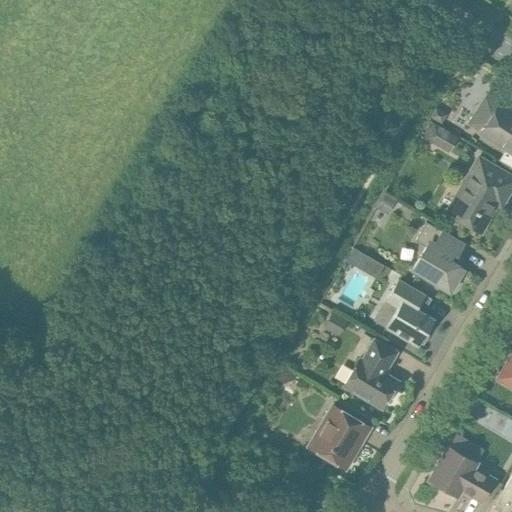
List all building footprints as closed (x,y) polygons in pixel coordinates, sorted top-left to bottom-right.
[(511,152),(511,111),(498,103),(480,132),(511,152)] [(441,124),(446,117),(445,113),(435,107),(429,117),(441,124)] [(450,152),(457,144),(441,129),(434,138),(450,152)] [(501,205),(511,185),(511,176),(478,156),(462,183),(468,186),(451,215),(480,232),(497,203),(501,205)] [(385,192),(375,206),(387,213),(396,199),(385,192)] [(457,256),(464,244),(426,221),(415,239),(425,246),(411,269),(449,292),(464,267),(450,259),(454,254),(457,256)] [(422,344),(428,334),(426,332),(434,318),(417,308),(425,294),(398,278),(385,299),(397,307),(386,327),(418,346),(420,342),(422,344)] [(332,310),(323,326),(338,335),(348,319),(332,310)] [(361,358),(359,357),(343,385),(381,408),(398,380),(382,371),(386,365),(387,366),(396,351),(374,338),(361,358)] [(511,355),(507,364),(505,363),(496,378),(511,387),(511,355)] [(345,468),(370,426),(332,404),(307,445),(345,468)] [(511,419),(503,435),(511,439),(511,419)] [(473,466),(476,462),(483,449),(456,433),(429,479),(456,495),(460,488),(481,501),(494,478),(473,466)] [(511,496),(511,472),(502,490),(511,496)]
